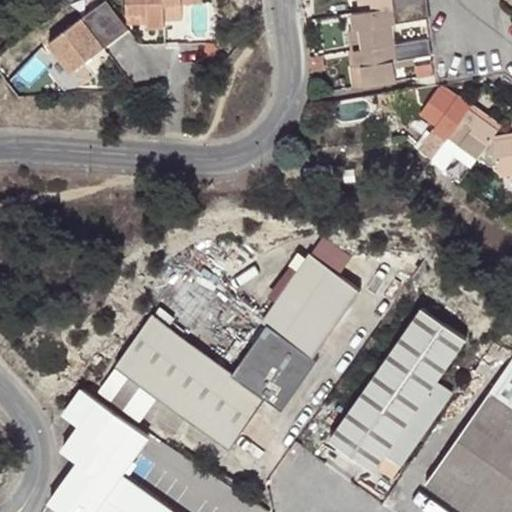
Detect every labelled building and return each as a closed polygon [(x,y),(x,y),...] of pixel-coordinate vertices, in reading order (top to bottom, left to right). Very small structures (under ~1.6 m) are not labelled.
[(75,69),(105,46),(129,28),(106,0),(105,0),(49,42),(58,55),(63,52),(75,69)] [(149,26),(164,25),(164,19),(164,0),(128,0),(129,11),(149,11),(149,17),(149,26)] [(164,0),(164,19),(180,20),(180,0),(164,0)] [(362,11),(354,12),(356,29),(362,28),(365,47),(397,43),(394,21),(428,16),(431,15),(429,0),(362,11)] [(428,0),(360,0),(362,11),(429,0),(428,0)] [(351,29),(353,49),(357,49),(365,47),(362,28),(356,29),(351,29)] [(363,64),(366,84),(398,79),(397,66),(396,59),(416,55),(433,52),(431,37),(397,43),(365,47),(357,49),(358,65),(363,64)] [(71,72),(75,69),(63,52),(58,55),(71,72)] [(396,59),(397,66),(416,63),(416,55),(396,59)] [(354,65),(356,85),(366,84),(363,64),(358,65),(354,65)] [(438,83),(394,90),(396,104),(420,100),(427,105),(422,110),(439,122),(435,127),(447,135),(449,132),(468,107),(472,102),(460,93),(457,97),(438,83)] [(463,142),(479,154),(493,135),(498,129),(468,107),(449,132),(463,142)] [(428,137),(440,145),(447,135),(435,127),(428,137)] [(493,135),(479,154),(492,164),(499,162),(500,170),(511,167),(511,134),(495,137),(493,135)] [(459,147),(476,158),(479,154),(463,142),(459,147)] [(341,269),(352,253),(326,236),(315,252),(341,269)] [(360,289),(310,253),(263,319),(267,322),(232,371),(194,345),(152,316),(116,365),(168,401),(230,446),(266,396),(282,407),(317,358),(313,355),(360,289)] [(467,339),(422,307),(387,357),(330,437),(375,469),(388,451),(403,462),(452,393),(437,382),(467,339)] [(511,511),(511,360),(464,428),(427,481),(471,511),(511,511)] [(150,435),(82,387),(65,412),(81,424),(63,448),(80,460),(50,501),(65,511),(177,511),(122,474),(150,435)]
